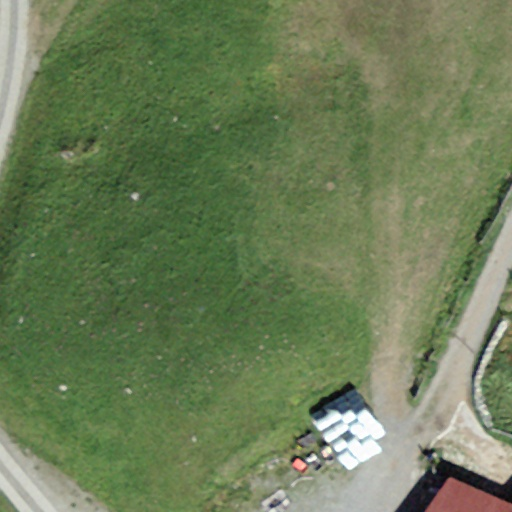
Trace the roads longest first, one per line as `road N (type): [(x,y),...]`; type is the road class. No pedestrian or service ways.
road 1 (track): [(387,511),(511,249)]
road 2 (track): [(0,127),(14,0)]
